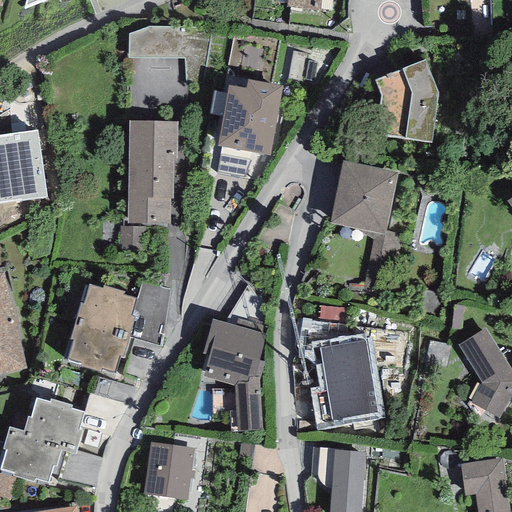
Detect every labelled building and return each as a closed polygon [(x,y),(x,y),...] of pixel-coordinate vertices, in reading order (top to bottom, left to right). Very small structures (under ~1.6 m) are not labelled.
[(28,0),(25,12),(55,0),(28,0)] [(271,0),(271,5),(286,7),(285,10),(319,15),(321,1),(335,3),(335,0),(271,0)] [(424,66),(375,85),(382,101),(376,138),(430,146),(437,97),(424,66)] [(281,81),(231,72),(219,141),(269,150),(281,81)] [(184,116),(130,114),(127,227),(180,229),(184,116)] [(0,203),(45,197),(36,130),(0,135),(0,203)] [(392,159),(341,155),(335,221),(387,226),(392,159)] [(11,264),(0,265),(0,366),(27,362),(11,264)] [(145,285),(93,272),(72,356),(124,369),(145,285)] [(263,323),(210,310),(196,371),(249,383),(263,323)] [(511,372),(485,331),(459,349),(482,385),(471,406),(499,421),(511,396),(511,372)] [(357,347),(320,354),(334,425),(371,418),(357,347)] [(88,419),(34,401),(12,465),(66,484),(88,419)] [(201,430),(157,425),(151,488),(194,493),(201,430)] [(360,511),(364,457),(333,455),(328,511),(360,511)] [(508,511),(501,462),(460,469),(465,498),(475,497),(477,511),(508,511)]
